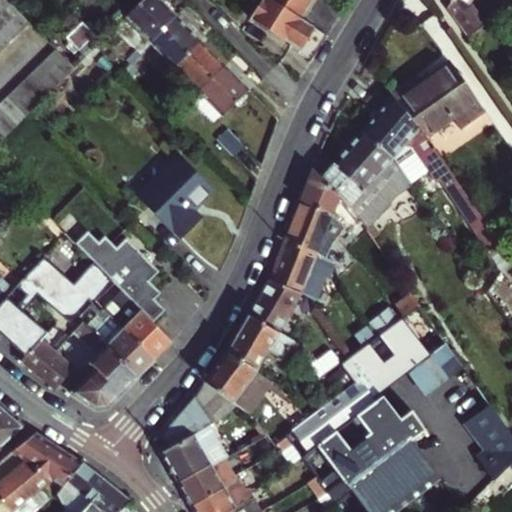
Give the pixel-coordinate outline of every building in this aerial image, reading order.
[(9,0),(0,0),(0,12),(1,13),(12,3),(9,0)] [(139,55),(151,44),(178,17),(160,0),(141,0),(128,13),(113,27),(123,37),(113,47),(103,37),(96,44),(123,71),(130,64),(127,60),(136,51),(139,55)] [(262,0),(253,15),(270,27),(272,23),(283,30),(281,34),(302,48),(317,26),(304,17),(315,0),(262,0)] [(449,0),(447,5),(469,35),(484,24),(465,0),(449,0)] [(12,3),(1,13),(19,31),(30,21),(12,3)] [(0,14),(0,33),(8,42),(19,31),(1,13),(0,14)] [(151,44),(173,66),(200,39),(178,17),(151,44)] [(0,50),(8,42),(0,33),(0,50)] [(190,99),(225,64),(200,39),(173,66),(183,77),(194,89),(183,99),(186,102),(190,99)] [(57,49),(48,58),(65,76),(75,66),(74,65),(57,49)] [(127,60),(130,64),(132,66),(141,57),(139,55),(136,51),(127,60)] [(38,67),(56,85),(65,76),(48,58),(38,67)] [(416,76),(391,94),(419,125),(423,131),(432,145),(458,127),(465,138),(490,120),(452,62),(421,83),(416,76)] [(214,122),(249,90),(225,64),(190,99),(214,122)] [(38,67),(29,76),(47,95),(56,85),(38,67)] [(19,86),(37,104),(47,95),(29,76),(19,86)] [(177,112),(173,108),(170,105),(180,96),(183,99),(194,89),(183,77),(155,104),(170,119),(177,112)] [(19,86),(9,95),(27,113),(31,110),(37,104),(19,86)] [(391,94),(360,130),(392,157),(400,148),(419,125),(391,94)] [(9,95),(0,103),(18,123),(27,113),(9,95)] [(173,108),(183,99),(180,96),(170,105),(173,108)] [(183,99),(173,108),(177,112),(179,114),(189,105),(186,102),(183,99)] [(0,122),(9,131),(18,123),(0,103),(0,122)] [(0,122),(0,139),(0,140),(9,131),(0,122)] [(419,125),(400,148),(404,153),(411,146),(431,176),(436,173),(417,144),(416,136),(423,131),(419,125)] [(226,129),(218,136),(235,155),(244,146),(226,129)] [(353,211),(365,228),(397,193),(411,184),(392,157),(360,130),(320,175),(338,195),(353,211)] [(454,175),(432,145),(423,131),(416,136),(417,144),(436,173),(443,183),(454,175)] [(137,193),(180,236),(198,217),(192,211),(211,191),(176,155),(137,193)] [(320,175),(311,165),(299,201),(332,210),(338,195),(320,175)] [(44,208),(36,199),(29,206),(37,214),(44,208)] [(299,201),(283,238),(318,251),(329,256),(335,236),(325,232),(332,210),(299,201)] [(44,208),(37,214),(59,238),(65,231),(44,208)] [(345,209),(340,213),(343,218),(348,214),(345,209)] [(357,226),(348,214),(343,218),(352,229),(357,226)] [(149,283),(155,277),(145,269),(151,264),(125,238),(116,247),(104,235),(98,240),(89,231),(76,242),(87,254),(111,280),(121,289),(152,322),(165,310),(154,300),(161,294),(149,283)] [(268,278),(301,291),(318,251),(283,238),(268,278)] [(91,262),(74,281),(90,297),(92,299),(111,280),(91,262)] [(159,272),(151,264),(145,269),(155,277),(159,272)] [(3,274),(0,271),(0,303),(13,288),(6,282),(1,277),(3,274)] [(6,282),(13,288),(14,287),(22,279),(15,272),(6,282)] [(74,281),(67,276),(38,308),(55,322),(61,327),(90,297),(74,281)] [(301,291),(268,278),(248,312),(278,330),(301,291)] [(13,288),(0,303),(0,325),(30,295),(24,290),(29,285),(22,279),(14,287),(13,288)] [(152,322),(121,289),(103,308),(99,313),(105,319),(110,314),(155,357),(170,341),(152,322)] [(96,310),(85,322),(138,374),(155,357),(110,314),(105,319),(99,313),(103,308),(92,299),(89,303),(96,310)] [(396,305),(403,315),(410,310),(403,301),(396,305)] [(0,331),(26,353),(48,329),(55,322),(38,308),(36,306),(28,316),(21,309),(0,331)] [(399,318),(390,306),(368,322),(376,335),(399,318)] [(278,330),(248,312),(226,351),(255,369),(267,349),(283,358),(289,347),(294,339),(278,330)] [(464,368),(445,342),(429,352),(403,315),(340,361),(354,383),(290,433),(306,453),(316,445),(375,401),(374,396),(408,370),(425,395),(464,368)] [(66,358),(46,379),(56,387),(59,384),(96,409),(109,406),(138,374),(85,322),(83,319),(70,334),(63,342),(56,350),(66,358)] [(70,334),(61,327),(55,322),(48,329),(63,342),(70,334)] [(20,360),(46,379),(66,358),(56,350),(63,342),(48,329),(26,353),(20,360)] [(213,422),(235,404),(232,401),(241,389),(252,396),(263,382),(282,399),(286,395),(274,381),(255,369),(226,351),(225,350),(194,394),(213,422)] [(329,356),(312,368),(318,377),(335,365),(329,356)] [(338,377),(347,388),(354,383),(346,370),(338,377)] [(161,450),(177,479),(207,462),(210,465),(223,458),(227,456),(209,424),(213,422),(194,394),(160,433),(168,446),(161,450)] [(394,423),(378,399),(316,445),(347,484),(408,441),(423,430),(409,413),(394,423)] [(477,459),(492,479),(511,459),(511,436),(489,404),(464,422),(486,452),(477,459)] [(0,446),(23,427),(0,407),(0,446)] [(410,440),(428,464),(441,454),(423,430),(410,440)] [(63,486),(82,462),(35,433),(13,452),(52,479),(63,486)] [(273,446),(288,465),(288,464),(300,455),(285,435),(275,443),(273,446)] [(366,511),(395,511),(438,479),(408,441),(347,484),(366,511)] [(0,462),(0,498),(8,508),(10,511),(36,511),(49,499),(40,489),(52,479),(13,452),(0,462)] [(300,455),(288,464),(299,479),(312,470),(300,455)] [(235,476),(234,473),(232,474),(223,458),(210,465),(207,462),(177,479),(190,502),(235,476)] [(131,511),(134,510),(129,503),(130,500),(82,462),(63,486),(57,494),(59,500),(65,510),(66,511),(131,511)] [(222,511),(228,509),(234,505),(252,495),(250,492),(246,493),(234,473),(235,476),(190,502),(195,511),(222,511)] [(317,497),(325,492),(317,481),(309,486),(317,497)] [(325,492),(317,497),(325,511),(326,511),(334,507),(336,506),(325,492)] [(255,501),(252,495),(234,505),(237,511),(255,501)] [(234,505),(228,509),(222,511),(260,511),(261,510),(255,501),(237,511),(234,505)]
